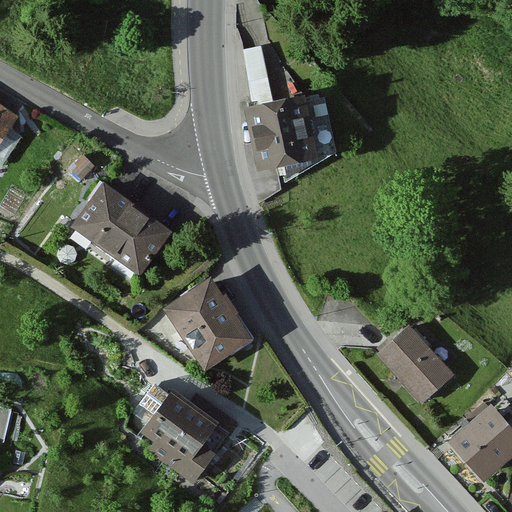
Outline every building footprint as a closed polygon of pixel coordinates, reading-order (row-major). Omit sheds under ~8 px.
[(255,161),(309,152),(296,83),(243,92),(255,161)] [(0,131),(18,102),(0,91),(0,131)] [(73,222),(139,267),(168,225),(102,179),(73,222)] [(208,365),(252,333),(203,266),(159,298),(208,365)] [(417,398),(449,369),(403,320),(372,349),(417,398)] [(125,430),(193,476),(229,423),(161,377),(125,430)] [(511,442),(511,416),(485,389),(444,429),(484,470),(511,442)]
